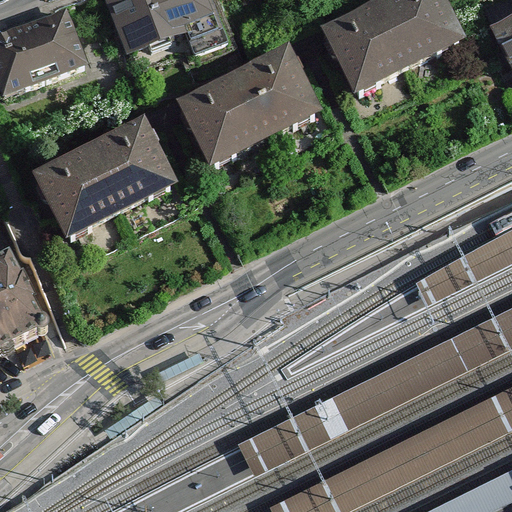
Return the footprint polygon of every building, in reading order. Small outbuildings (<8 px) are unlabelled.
[(109,0),(104,2),(128,68),(200,41),(189,10),(209,2),(208,0),(109,0)] [(448,0),(411,0),(333,39),(363,99),(471,45),(448,0)] [(68,16),(0,41),(0,83),(9,108),(91,76),(68,16)] [(511,27),(495,36),(511,71),(511,27)] [(298,56),(180,115),(213,180),(330,121),(298,56)] [(150,131),(35,190),(70,258),(185,199),(150,131)] [(511,265),(511,234),(417,283),(429,306),(511,265)] [(11,263),(0,268),(0,356),(45,334),(11,263)] [(511,346),(511,312),(238,448),(252,475),(511,346)] [(199,355),(156,376),(161,385),(163,384),(203,364),(199,355)] [(347,511),(511,430),(511,396),(279,511),(347,511)] [(156,397),(103,427),(108,435),(160,405),(156,397)] [(501,511),(511,507),(511,481),(448,511),(501,511)]
